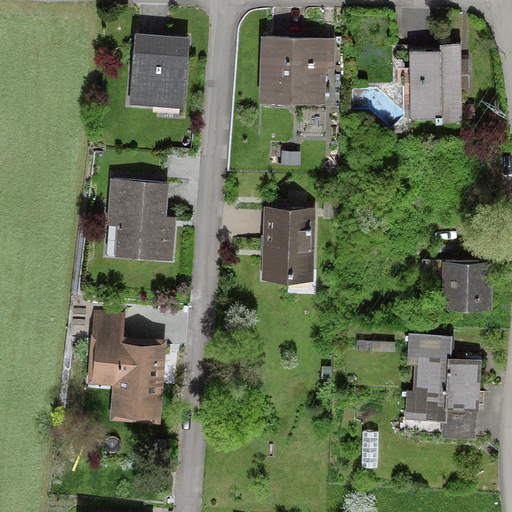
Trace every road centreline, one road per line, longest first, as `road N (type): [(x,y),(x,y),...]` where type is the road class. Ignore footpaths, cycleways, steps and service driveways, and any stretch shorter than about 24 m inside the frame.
road 1 (residential): [(224,0),(184,511)]
road 2 (residential): [(495,0),(511,140)]
